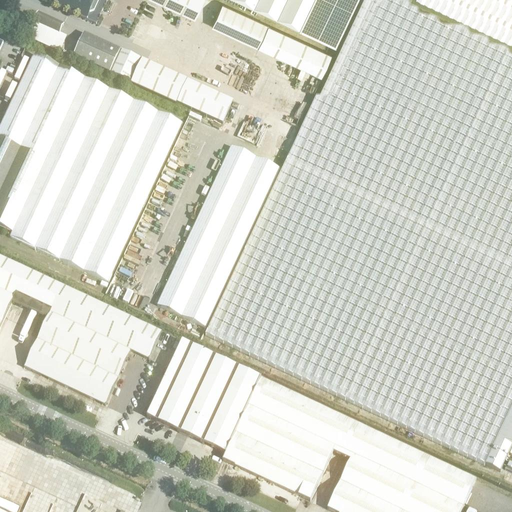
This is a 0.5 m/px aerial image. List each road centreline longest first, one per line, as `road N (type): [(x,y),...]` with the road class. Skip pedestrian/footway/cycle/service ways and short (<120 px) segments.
road 1 (tertiary): [(0,391),(256,511)]
road 2 (unknown): [(151,54),(210,39),(249,47),(264,59),(267,79),(256,97),(245,97)]
